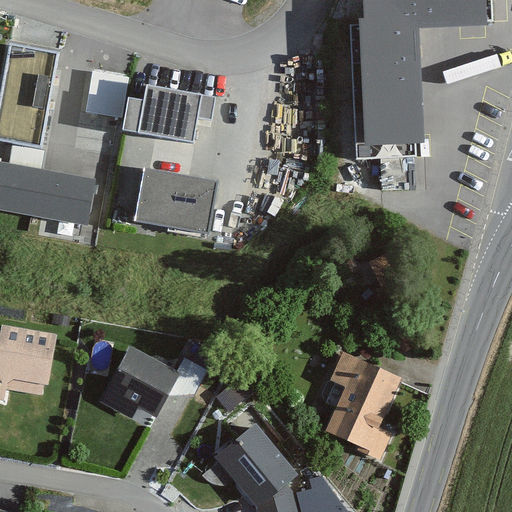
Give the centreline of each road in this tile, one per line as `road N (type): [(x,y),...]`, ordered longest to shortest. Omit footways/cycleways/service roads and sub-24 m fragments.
road 1 (residential): [(311,0),(274,42),(238,57),(202,56),(19,0)]
road 2 (tertiary): [(419,511),(471,334),(511,244)]
road 3 (residential): [(161,511),(131,495),(0,469)]
